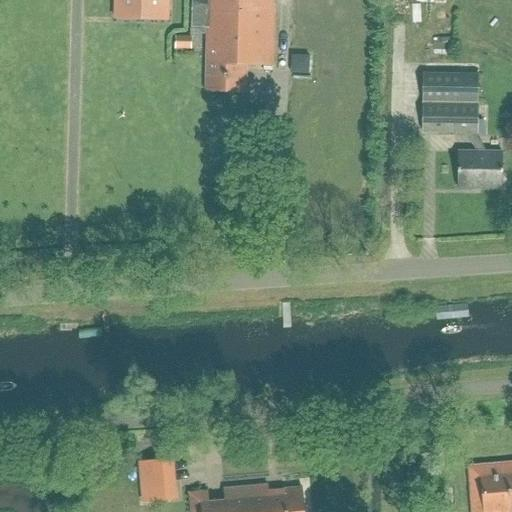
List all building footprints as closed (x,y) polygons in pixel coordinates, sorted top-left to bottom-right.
[(115,0),(116,9),(166,11),(166,0),(115,0)] [(191,0),(191,27),(207,27),(205,90),(243,91),(244,64),(270,64),(272,2),(275,2),(275,0),(191,0)] [(190,35),(174,35),(174,48),(190,49),(190,35)] [(475,136),(476,108),(478,73),(421,71),(419,135),(475,136)] [(455,155),(454,190),(499,191),(500,156),(455,155)] [(511,462),(470,467),(474,511),(506,511),(506,505),(511,504),(511,462)] [(301,511),(299,487),(266,490),(266,485),(221,489),(222,500),(206,502),(206,491),(187,493),(188,511),(301,511)] [(172,486),(142,488),(143,502),(173,499),(172,486)]
